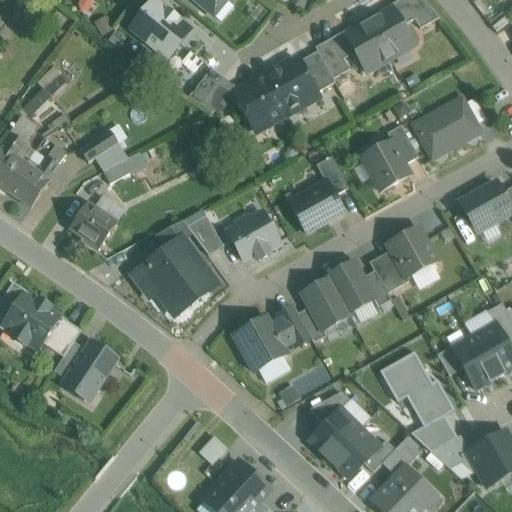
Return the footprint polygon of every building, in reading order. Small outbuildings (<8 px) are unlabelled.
[(192,0),(206,11),(215,0),(217,0),(224,5),(227,0),(192,0)] [(422,0),(402,0),(390,7),(392,11),(393,10),(403,28),(415,21),(420,30),(439,20),(422,0)] [(191,32),(154,2),(131,30),(168,60),(191,32)] [(403,28),(393,10),(392,11),(376,20),(374,19),(368,22),(390,60),(413,47),(403,28)] [(390,60),(368,22),(363,25),(362,28),(346,36),(346,37),(355,54),(366,74),(390,60)] [(344,33),(316,49),(318,54),(333,81),(350,71),(344,61),(355,54),(346,37),(346,36),(344,33)] [(318,54),(300,63),(317,95),(336,85),(333,81),(318,54)] [(300,63),(298,61),(266,79),(286,115),(318,97),(317,95),(300,63)] [(212,71),(189,99),(200,107),(223,79),(212,71)] [(61,77),(50,88),(56,95),(67,84),(61,77)] [(223,79),(200,107),(212,115),(217,112),(235,90),(223,79)] [(266,79),(240,94),(237,102),(254,132),(286,115),(266,79)] [(45,90),(24,111),(32,119),(56,95),(50,88),(46,92),(45,90)] [(462,100),(414,127),(433,160),(480,134),(462,100)] [(34,131),(20,121),(11,135),(25,145),(34,131)] [(419,159),(401,128),(387,136),(391,143),(405,167),(419,159)] [(9,133),(1,144),(5,147),(0,154),(0,188),(8,194),(26,167),(15,160),(25,145),(11,135),(9,133)] [(110,133),(80,152),(89,166),(119,146),(110,133)] [(53,135),(45,140),(51,145),(57,139),(53,135)] [(405,167),(391,143),(379,149),(374,148),(368,151),(366,156),(362,159),(381,194),(411,177),(405,167)] [(67,155),(56,148),(48,160),(58,167),(67,155)] [(349,190),(331,159),(316,167),(326,184),(327,184),(335,198),(349,190)] [(37,175),(26,167),(8,194),(31,210),(53,180),(56,182),(64,172),(58,167),(48,160),(37,175)] [(125,162),(105,173),(111,185),(132,174),(125,162)] [(326,184),(289,205),(307,235),(344,215),(335,198),(327,184),(326,184)] [(496,185),(461,204),(477,234),(483,243),(487,245),(501,237),(494,224),(511,214),(511,213),(502,195),(496,185)] [(511,189),(502,195),(511,213),(511,214),(511,215),(511,189)] [(118,226),(88,205),(69,232),(83,241),(80,244),(97,256),(118,226)] [(253,219),(247,218),(235,225),(233,231),(227,234),(244,264),(256,257),(259,263),(270,256),(267,251),(279,244),(262,215),(253,219)] [(224,250),(206,218),(188,229),(192,235),(209,258),(224,250)] [(183,223),(156,238),(167,252),(182,241),(182,242),(192,235),(188,229),(183,223)] [(418,229),(387,247),(390,253),(406,281),(407,281),(438,264),(418,229)] [(167,252),(133,278),(150,300),(157,295),(175,318),(203,298),(201,295),(214,285),(182,242),(182,241),(167,252)] [(390,253),(370,265),(375,274),(387,296),(409,284),(407,281),(406,281),(390,253)] [(363,280),(354,264),(340,272),(341,274),(328,281),(348,317),(374,302),(375,302),(363,280)] [(387,296),(375,274),(363,280),(375,302),(374,302),(378,310),(391,303),(387,296)] [(348,317),(328,281),(302,296),(309,310),(323,334),(349,319),(348,317)] [(37,306),(24,297),(3,328),(15,335),(12,340),(24,348),(27,344),(38,351),(42,346),(59,320),(58,320),(48,313),(50,310),(39,303),(37,306)] [(498,323),(507,341),(511,338),(511,319),(509,313),(504,304),(491,311),(498,323)] [(311,341),(298,317),(298,316),(294,309),(276,319),(279,324),(291,345),(294,351),(311,341)] [(298,316),(298,317),(311,341),(314,346),(326,339),(323,334),(309,310),(298,316)] [(81,333),(59,318),(58,320),(59,320),(42,346),(64,360),(73,347),(72,347),(74,345),(81,333)] [(266,320),(233,339),(254,375),(287,357),(283,350),(291,345),(279,324),(271,328),(266,320)] [(466,368),(476,386),(511,366),(511,349),(507,341),(498,323),(455,347),(466,368)] [(118,361),(92,344),(85,353),(69,377),(74,380),(67,391),(84,403),(92,391),(96,394),(118,361)] [(64,360),(56,373),(55,372),(54,374),(65,381),(68,376),(69,377),(85,353),(74,345),(72,347),(73,347),(64,360)] [(452,376),(466,368),(455,347),(440,356),(452,376)] [(414,353),(382,372),(398,401),(408,396),(426,427),(446,416),(456,410),(439,380),(432,384),(414,353)] [(310,412),(322,427),(341,407),(348,400),(341,393),(310,412)] [(328,457),(360,425),(341,407),(322,427),(310,439),(328,457)] [(458,437),(446,416),(426,427),(413,434),(433,453),(458,437)] [(328,457),(350,480),(368,462),(382,446),(360,425),(328,457)] [(470,455),(489,492),(511,480),(511,434),(470,455)] [(458,437),(433,453),(451,470),(470,455),(461,436),(458,437)] [(198,453),(211,466),(226,450),(213,437),(198,453)] [(397,451),(384,464),(396,476),(406,466),(422,453),(407,439),(397,451)] [(382,446),(368,462),(378,471),(384,464),(397,451),(386,442),(382,446)] [(218,511),(276,511),(271,508),(267,511),(259,511),(273,497),(238,465),(225,480),(228,482),(209,503),(218,511)] [(396,476),(373,500),(385,511),(422,511),(437,497),(406,466),(396,476)]
